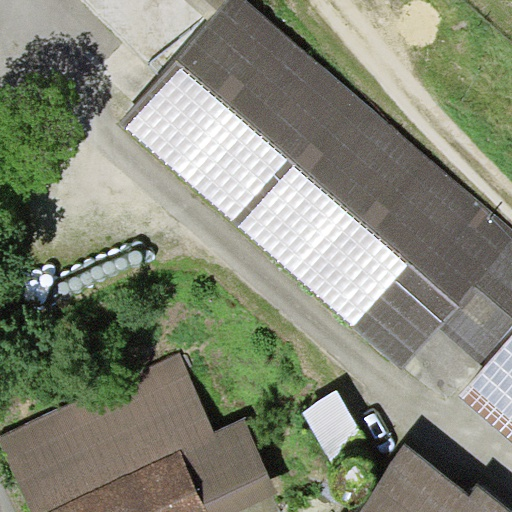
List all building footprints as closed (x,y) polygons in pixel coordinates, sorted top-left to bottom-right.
[(228,0),(121,120),(402,371),(439,329),(478,364),(511,325),(511,237),(246,0),(228,0)] [(511,332),(459,394),(511,440),(511,332)] [(231,511),(275,492),(242,418),(212,432),(177,356),(0,434),(0,450),(27,511),(231,511)] [(363,434),(335,389),(303,409),(331,454),(363,434)] [(511,511),(511,510),(479,485),(472,495),(408,445),(355,511),(511,511)]
